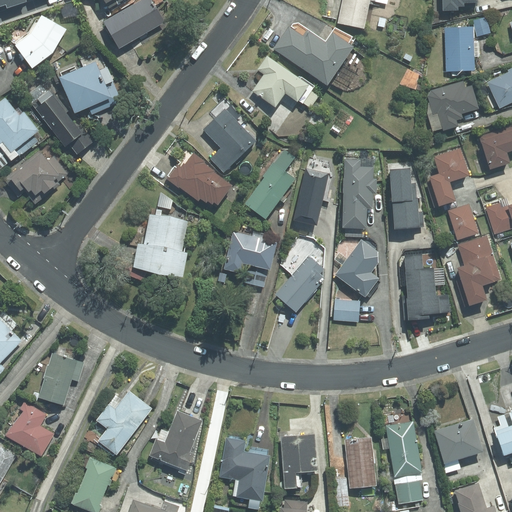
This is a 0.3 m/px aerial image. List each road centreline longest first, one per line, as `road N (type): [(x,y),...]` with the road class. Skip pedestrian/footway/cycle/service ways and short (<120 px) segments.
road 1 (residential): [(39,272),(135,334),(258,372),(380,374),(511,335)]
road 2 (residential): [(39,272),(247,0)]
road 3 (unknown): [(220,381),(194,511)]
